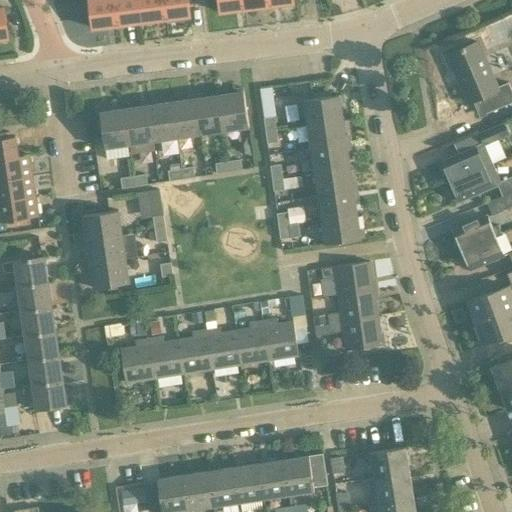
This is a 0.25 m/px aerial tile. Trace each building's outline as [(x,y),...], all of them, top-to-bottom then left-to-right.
[(117,25),(113,0),(88,0),(92,29),(117,25)] [(138,0),(113,0),(117,25),(141,22),(138,0)] [(138,0),(141,22),(165,19),(162,0),(138,0)] [(162,0),(165,19),(190,16),(187,0),(162,0)] [(218,0),(220,11),(245,8),(243,0),(218,0)] [(243,0),(245,8),(269,5),(267,0),(243,0)] [(497,87),(480,46),(478,42),(447,55),(467,103),(476,99),(483,115),(511,102),(511,92),(508,82),(497,87)] [(290,115),(289,98),(277,99),(276,86),(262,86),(263,116),(290,115)] [(243,90),(218,94),(224,130),(248,127),(243,90)] [(195,97),(200,134),(224,130),(218,94),(195,97)] [(303,101),(307,125),(342,120),(339,95),(303,101)] [(171,101),(176,137),(200,134),(195,97),(171,101)] [(147,104),(153,141),(176,137),(171,101),(147,104)] [(153,141),(147,104),(124,107),(129,144),(130,154),(154,150),(153,141)] [(104,148),(129,144),(124,107),(99,111),(104,148)] [(263,118),(265,131),(276,130),(274,116),(263,118)] [(342,120),(307,125),(310,149),(346,143),(342,120)] [(443,162),(450,181),(493,164),(485,145),(508,135),(503,123),(503,122),(475,134),(481,146),(443,162)] [(503,123),(508,135),(511,133),(506,122),(503,123)] [(276,130),(265,131),(267,143),(278,142),(276,130)] [(0,160),(18,156),(15,136),(10,137),(9,131),(0,132),(0,160)] [(346,143),(310,149),(314,172),(349,167),(346,143)] [(0,179),(31,175),(28,155),(18,156),(0,160),(0,179)] [(228,161),(230,172),(242,170),(241,159),(228,161)] [(217,174),(230,172),(228,161),(215,163),(217,174)] [(272,179),(282,177),(281,164),(270,165),(272,179)] [(493,164),(450,181),(458,200),(493,186),(488,175),(496,172),(493,164)] [(181,168),(182,179),(195,177),(193,166),(181,168)] [(314,172),(317,196),(353,190),(349,167),(314,172)] [(169,181),(182,179),(181,168),(168,170),(169,181)] [(146,174),(133,176),(135,186),(147,184),(146,174)] [(31,175),(0,179),(0,200),(34,195),(31,175)] [(135,186),(133,176),(120,178),(122,188),(135,186)] [(283,178),(282,177),(272,179),(273,191),(302,186),(301,176),(283,178)] [(502,196),(511,191),(511,176),(497,183),(502,196)] [(353,190),(317,196),(321,219),(357,214),(353,190)] [(511,206),(511,191),(502,196),(486,202),(492,215),(511,206)] [(34,195),(0,200),(0,208),(2,221),(38,216),(34,195)] [(85,240),(121,234),(117,209),(81,215),(85,240)] [(277,213),(278,226),(289,224),(287,211),(277,213)] [(360,238),(357,214),(321,219),(325,244),(360,238)] [(154,228),(165,227),(163,215),(153,216),(154,228)] [(453,230),(462,251),(497,235),(496,235),(501,233),(498,225),(493,227),(488,215),(453,230)] [(292,225),(289,224),(278,226),(280,238),(291,237),(294,236),(296,233),(296,230),(295,227),(292,225)] [(167,240),(165,227),(154,228),(155,231),(156,239),(157,242),(167,240)] [(155,231),(148,232),(149,240),(156,239),(155,231)] [(89,264),(138,256),(134,234),(121,236),(121,234),(85,240),(89,264)] [(505,255),(497,235),(462,251),(471,271),(505,255)] [(15,271),(17,286),(48,281),(45,256),(14,261),(1,262),(3,270),(6,273),(15,271)] [(138,256),(89,264),(93,288),(129,283),(125,258),(138,256)] [(162,277),(173,275),(171,262),(160,264),(162,277)] [(338,295),(374,290),(370,262),(321,269),(322,280),(335,278),(337,287),(323,289),(324,297),(338,295)] [(17,286),(21,311),(52,306),(48,281),(17,286)] [(467,301),(475,322),(511,308),(511,295),(508,285),(493,291),(492,286),(477,292),(478,296),(467,301)] [(374,290),(338,295),(340,312),(327,314),(329,324),(378,317),(374,290)] [(292,317),(305,315),(302,295),(289,297),(292,317)] [(52,306),(21,311),(25,335),(56,330),(52,306)] [(511,308),(475,322),(484,344),(498,339),(499,343),(511,339),(510,334),(511,333),(511,308)] [(215,319),(214,309),(204,311),(205,320),(215,319)] [(324,316),(314,317),(315,326),(325,325),(324,316)] [(382,345),(378,317),(329,324),(330,333),(330,334),(344,332),(346,350),(382,345)] [(263,321),(269,360),(298,355),(293,320),(278,323),(277,318),(263,321)] [(161,334),(159,321),(149,322),(152,335),(161,334)] [(249,327),(235,329),(240,364),(269,360),(263,321),(248,323),(249,327)] [(136,324),(138,335),(147,334),(145,322),(136,324)] [(315,326),(314,326),(315,335),(316,335),(330,333),(329,324),(325,325),(315,326)] [(240,364),(235,329),(221,332),(220,327),(206,330),(212,369),(240,364)] [(28,359),(59,355),(56,330),(25,335),(28,359)] [(178,338),(184,373),(212,369),(206,330),(191,332),(192,336),(178,338)] [(155,378),(184,373),(178,338),(164,341),(164,336),(149,339),(155,378)] [(126,382),(155,378),(149,339),(134,341),(135,345),(121,347),(126,382)] [(492,367),(500,388),(511,383),(511,354),(504,357),(505,361),(492,367)] [(22,385),(63,379),(59,355),(28,359),(32,384),(22,385)] [(63,379),(22,385),(24,396),(34,394),(36,409),(67,405),(63,379)] [(511,383),(500,388),(508,410),(511,408),(511,383)] [(0,414),(0,433),(0,435),(18,433),(16,424),(10,425),(8,414),(0,414)] [(370,451),(374,477),(410,472),(405,446),(370,451)] [(322,453),(283,460),(288,495),(314,491),(313,487),(327,485),(322,453)] [(330,458),(332,474),(345,472),(342,456),(330,458)] [(258,463),(263,498),(288,495),(283,460),(258,463)] [(258,463),(233,467),(238,502),(263,498),(258,463)] [(238,502),(233,467),(208,471),(214,506),(238,502)] [(183,475),(189,510),(214,506),(208,471),(183,475)] [(410,472),(374,477),(378,503),(414,497),(410,472)] [(162,511),(176,511),(189,510),(183,475),(158,479),(162,511)] [(122,504),(142,501),(140,488),(120,491),(122,504)] [(338,509),(350,507),(348,492),(335,493),(338,509)] [(416,511),(414,497),(378,503),(369,504),(370,511),(416,511)]
